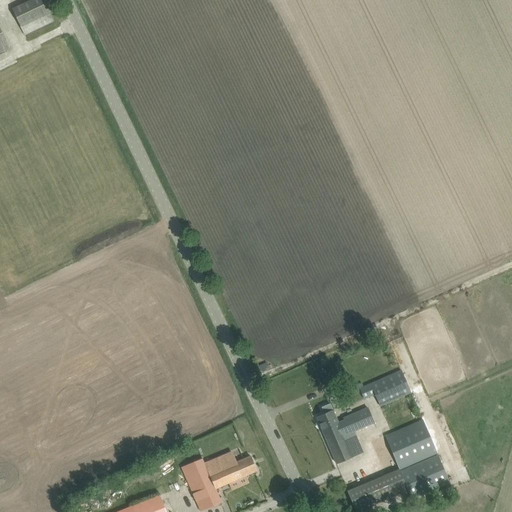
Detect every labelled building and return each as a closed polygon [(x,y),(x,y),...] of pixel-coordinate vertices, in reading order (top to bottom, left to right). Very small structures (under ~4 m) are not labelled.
[(29,0),(12,8),(24,35),(45,25),(54,21),(49,12),(56,9),(51,0),(29,0)] [(0,53),(10,49),(0,28),(0,53)] [(24,76),(8,82),(21,116),(37,110),(24,76)] [(65,96),(49,102),(59,128),(75,121),(65,96)] [(447,396),(450,394),(453,391),(455,388),(457,383),(456,378),(454,372),(451,368),(446,366),(440,365),(434,367),(429,370),(426,375),(425,379),(425,385),(427,389),(431,393),(435,396),(442,397),(447,396)] [(376,396),(381,408),(412,395),(402,372),(360,390),(365,401),(376,396)] [(386,423),(404,417),(399,403),(381,410),(386,423)] [(325,438),(336,463),(363,452),(353,431),(373,422),(367,408),(352,414),(353,416),(348,418),(351,427),(325,438)] [(333,410),(316,417),(325,438),(351,427),(348,418),(338,422),(333,410)] [(437,453),(423,420),(371,442),(385,475),(437,453)] [(215,489),(235,480),(229,465),(236,462),(232,453),(205,464),(202,458),(181,467),(200,511),(221,502),(215,489)] [(438,455),(400,471),(412,499),(450,483),(438,455)] [(236,462),(229,465),(235,480),(257,471),(250,456),(236,462)] [(119,511),(166,511),(160,496),(119,511)]
